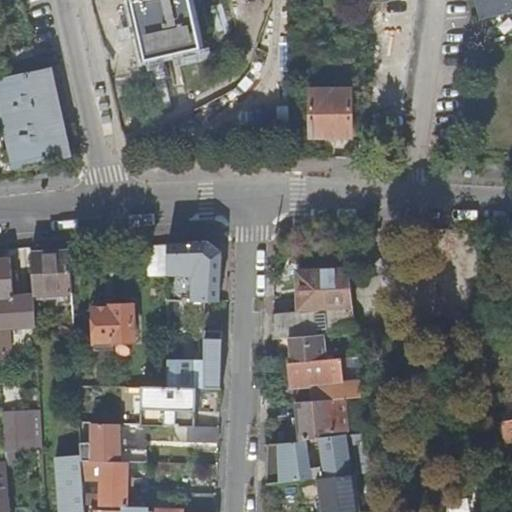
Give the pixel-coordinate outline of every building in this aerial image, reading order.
[(136,0),(148,51),(203,39),(197,15),(193,0),(136,0)] [(511,0),(478,0),(482,18),(496,15),(511,11),(511,0)] [(12,156),(15,168),(15,169),(28,165),(71,156),(51,67),(0,78),(0,102),(4,119),(0,120),(0,128),(6,128),(10,149),(5,151),(6,157),(12,156)] [(351,89),(311,91),(311,138),(351,137),(351,89)] [(5,169),(15,168),(12,156),(6,157),(2,158),(5,169)] [(436,229),(426,229),(426,244),(435,244),(436,229)] [(303,311),(354,309),(350,274),(346,235),(332,236),(333,267),(302,269),(303,311)] [(220,302),(222,257),(207,243),(186,244),(168,245),(168,302),(205,302),(220,302)] [(35,295),(73,293),(71,249),(53,249),(32,250),(35,295)] [(12,259),(0,260),(0,353),(12,353),(10,331),(37,329),(35,297),(15,298),(12,259)] [(94,343),(134,342),(133,306),(111,307),(111,309),(93,310),(94,343)] [(354,310),(274,318),(273,340),(281,339),(325,335),(357,332),(354,310)] [(327,360),(325,335),(281,339),(282,348),(291,347),(293,363),(327,360)] [(213,347),(205,347),(205,361),(205,389),(221,389),(222,359),(223,340),(213,340),(213,347)] [(339,358),(342,382),(342,384),(342,386),(344,386),(362,384),(359,356),(339,358)] [(327,360),(293,363),(293,376),(294,386),(310,385),(312,401),(345,398),(346,398),(364,396),(362,384),(344,386),(342,386),(342,384),(342,382),(339,358),(327,360)] [(205,361),(168,361),(168,388),(199,388),(205,389),(205,361)] [(97,423),(94,387),(77,387),(78,408),(78,410),(79,423),(90,423),(97,423)] [(196,426),(199,388),(168,388),(150,388),(147,425),(177,425),(196,426)] [(349,429),(346,398),(345,398),(312,401),(297,402),(301,440),(318,438),(318,433),(349,429)] [(67,456),(81,455),(81,442),(79,423),(78,410),(63,410),(67,456)] [(14,417),(2,418),(5,454),(36,452),(36,443),(35,416),(14,417)] [(511,440),(511,419),(501,422),(504,442),(511,440)] [(121,450),(120,424),(97,423),(90,423),(79,423),(81,442),(81,455),(82,461),(93,461),(102,461),(129,462),(147,463),(147,450),(121,450)] [(176,441),(219,443),(219,426),(196,426),(177,425),(176,441)] [(322,437),(327,477),(356,473),(372,471),(368,431),(322,437)] [(327,477),(322,437),(318,438),(269,445),(268,462),(267,484),(311,478),(318,478),(327,477)] [(81,455),(67,456),(56,458),(60,511),(85,511),(85,505),(82,461),(81,455)] [(128,506),(129,462),(102,461),(101,493),(94,493),(93,461),(82,461),(85,505),(92,505),(128,506)] [(0,467),(0,511),(9,511),(6,467),(0,467)] [(360,510),(359,510),(359,511),(365,511),(364,500),(375,499),(372,471),(356,473),(360,510)] [(318,478),(321,511),(347,511),(359,510),(360,510),(356,473),(327,477),(318,478)] [(321,511),(318,478),(311,478),(315,511),(321,511)] [(184,492),(184,508),(185,508),(216,509),(216,493),(184,492)] [(364,500),(365,511),(376,511),(375,499),(364,500)]
